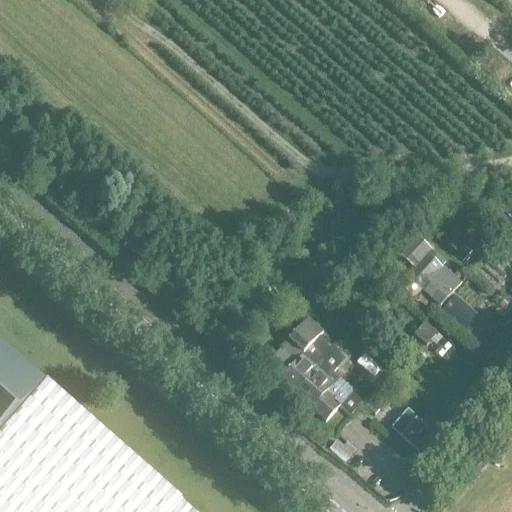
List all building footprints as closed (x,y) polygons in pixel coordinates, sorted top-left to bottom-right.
[(493,220),(507,234),(511,228),(511,199),(501,212),(500,212),(493,220)] [(462,302),(454,296),(463,286),(444,269),(443,270),(428,256),(431,253),(415,237),(398,256),(410,267),(394,283),(414,301),(422,292),(441,310),(442,309),(448,314),(445,317),(460,330),(476,314),(462,302)] [(310,361),(304,356),(323,334),(308,319),(287,342),(281,349),(282,351),(266,369),(281,382),(283,380),(314,408),(312,411),(326,423),(340,408),(351,418),(360,407),(350,397),(355,391),(336,375),(347,362),(341,356),(344,352),(336,346),(333,349),(326,343),(310,361)] [(427,348),(437,336),(424,324),(413,336),(427,348)] [(217,340),(213,343),(209,345),(226,359),(235,370),(237,337),(228,336),(219,344),(217,340)] [(0,432),(45,381),(0,341),(0,432)] [(364,387),(372,375),(361,368),(353,379),(364,387)] [(0,511),(173,511),(182,503),(45,381),(0,432),(0,511)] [(407,411),(390,430),(419,455),(435,436),(407,411)] [(345,465),(358,450),(349,442),(344,448),(337,442),(329,451),(345,465)] [(194,511),(183,502),(182,503),(173,511),(194,511)]
